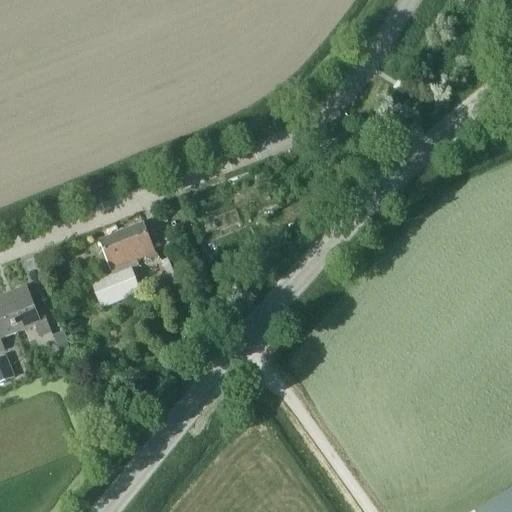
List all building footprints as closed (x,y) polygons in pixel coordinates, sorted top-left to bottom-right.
[(408,89),(398,82),(393,90),(403,96),(408,89)] [(99,242),(111,272),(154,254),(142,224),(99,242)] [(199,307),(181,257),(175,259),(175,258),(163,263),(182,313),(199,307)] [(129,269),(90,284),(100,309),(139,293),(129,269)] [(26,288),(3,297),(17,334),(35,326),(39,337),(50,333),(43,314),(37,316),(26,288)] [(0,340),(17,334),(3,297),(0,297),(0,352),(4,351),(0,341),(0,340)] [(62,333),(52,337),(57,348),(66,344),(62,333)] [(511,511),(511,491),(482,511),(511,511)]
